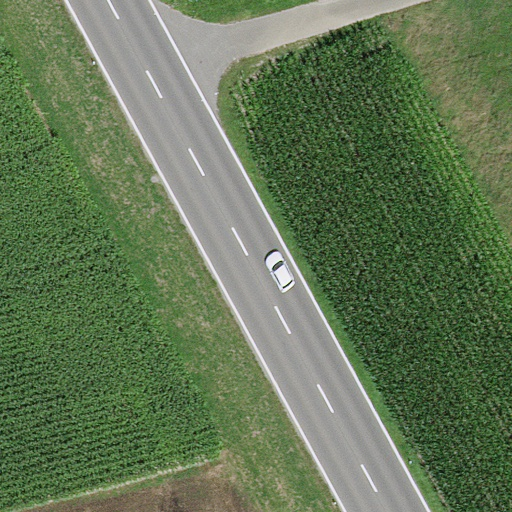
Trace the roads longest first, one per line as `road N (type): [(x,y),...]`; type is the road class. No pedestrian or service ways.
road 1 (secondary): [(433,511),(158,0)]
road 2 (track): [(365,0),(188,50)]
